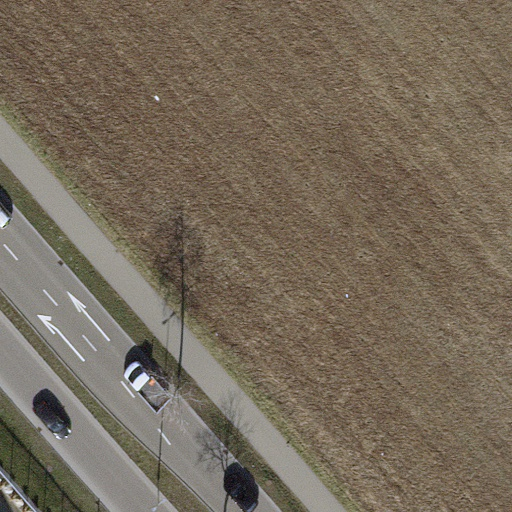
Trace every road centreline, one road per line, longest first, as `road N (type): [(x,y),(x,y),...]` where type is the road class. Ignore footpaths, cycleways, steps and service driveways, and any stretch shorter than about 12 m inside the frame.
road 1 (secondary): [(246,511),(0,236)]
road 2 (secondary): [(0,344),(155,511)]
